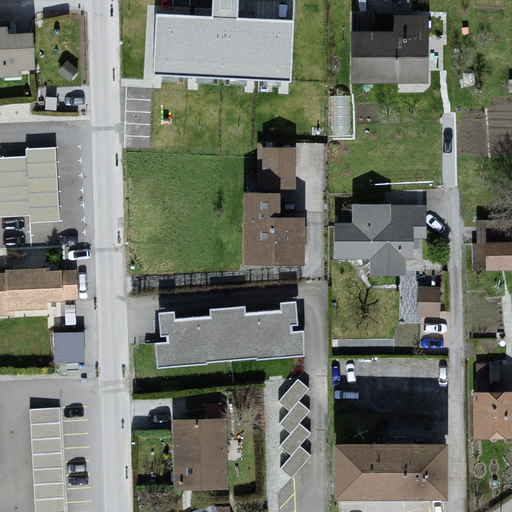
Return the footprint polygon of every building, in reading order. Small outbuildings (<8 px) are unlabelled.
[(207,0),(207,11),(152,9),(150,80),(294,84),(296,13),(244,12),(244,0),(207,0)] [(396,31),(351,30),(351,81),(428,82),(428,16),(396,16),(396,31)] [(15,33),(0,33),(0,79),(41,79),(40,41),(15,42),(15,33)] [(0,216),(59,215),(58,146),(0,147),(0,216)] [(295,148),(263,148),(263,187),(295,187),(295,148)] [(278,196),(245,196),(244,262),(305,263),(305,221),(278,220),(278,196)] [(426,206),(355,206),(355,223),(336,223),(336,256),(374,256),(374,274),(409,274),(409,259),(418,259),(418,237),(426,237),(426,206)] [(511,238),(484,239),(485,268),(511,267),(511,238)] [(78,273),(0,277),(0,319),(54,317),(55,307),(82,304),(78,273)] [(441,312),(442,282),(418,281),(416,311),(441,312)] [(175,312),(159,313),(161,338),(169,337),(169,345),(157,346),(159,369),(307,356),(305,328),(292,329),(292,325),(299,325),(297,300),(280,301),(281,310),(245,313),(244,306),(211,309),(212,318),(176,321),(175,312)] [(420,314),(421,340),(445,339),(445,313),(420,314)] [(54,358),(83,358),(84,328),(55,328),(54,358)] [(511,393),(473,395),(475,440),(511,438),(511,393)] [(68,511),(62,406),(30,408),(36,511),(68,511)] [(223,422),(174,423),(176,488),(225,487),(223,422)] [(446,448),(339,447),(338,500),(445,500),(446,448)]
